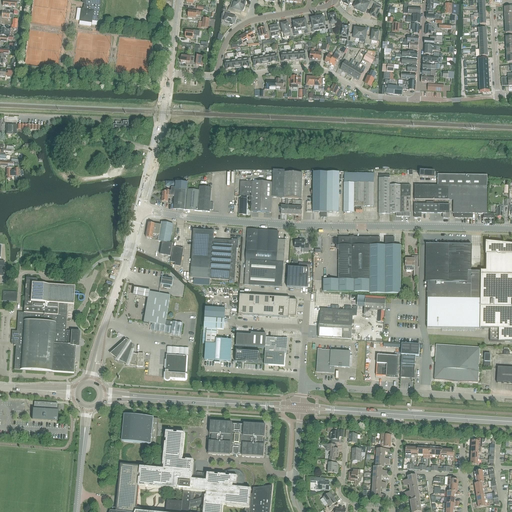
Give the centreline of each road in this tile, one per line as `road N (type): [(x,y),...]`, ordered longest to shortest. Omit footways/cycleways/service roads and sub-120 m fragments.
road 1 (unclassified): [(511,229),(245,223),(140,209)]
road 2 (tertiary): [(511,421),(300,407)]
road 3 (unclassified): [(301,386),(511,399)]
road 4 (tertiary): [(300,407),(101,396)]
road 5 (tertiary): [(90,382),(140,209)]
road 6 (residential): [(385,98),(321,70),(217,77)]
road 7 (unclassified): [(156,150),(113,138),(92,117),(0,113)]
